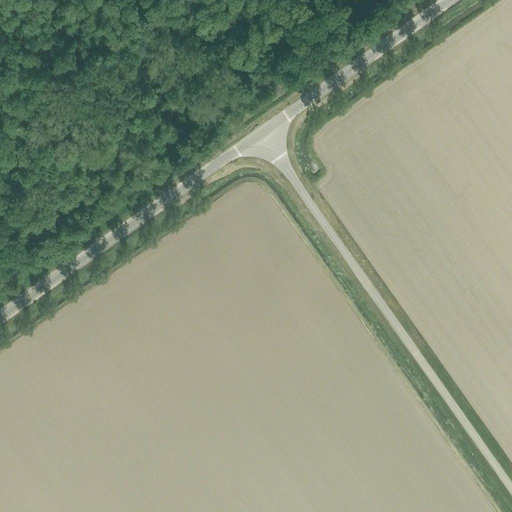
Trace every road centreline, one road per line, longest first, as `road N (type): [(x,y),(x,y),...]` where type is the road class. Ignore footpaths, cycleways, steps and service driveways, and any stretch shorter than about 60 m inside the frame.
road 1 (unclassified): [(261,133),(511,491)]
road 2 (track): [(0,261),(207,112),(285,0)]
road 3 (unclassified): [(0,317),(261,133)]
road 4 (unclassified): [(261,133),(450,0)]
